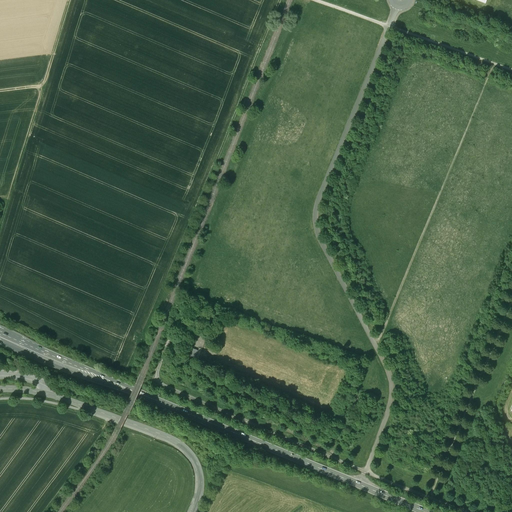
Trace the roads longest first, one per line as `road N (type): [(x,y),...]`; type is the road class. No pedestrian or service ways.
road 1 (unclassified): [(397,5),(315,211),(317,236),(391,383),(359,484)]
road 2 (track): [(127,372),(279,0)]
road 3 (primary): [(359,484),(0,337)]
road 4 (track): [(494,63),(378,339)]
road 5 (residential): [(194,511),(199,470),(182,445),(54,396),(0,389)]
road 6 (track): [(68,0),(0,222)]
road 7 (track): [(433,499),(511,298)]
road 8 (track): [(312,0),(511,70)]
